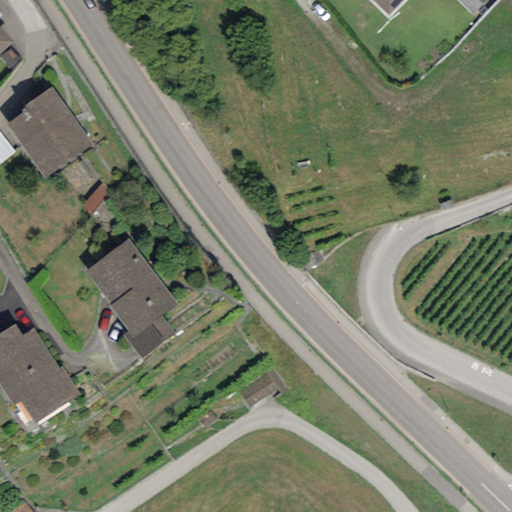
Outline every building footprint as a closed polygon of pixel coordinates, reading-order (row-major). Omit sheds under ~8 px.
[(403,0),(371,0),(388,16),(403,0)] [(484,0),(459,0),(473,13),(484,0)] [(0,27),(0,52),(13,41),(0,27)] [(93,146),(52,86),(24,106),(27,110),(7,124),(45,179),(93,146)] [(0,164),(15,153),(0,133),(0,164)] [(128,240),(85,271),(129,332),(133,337),(160,317),(177,305),(128,240)] [(174,335),(160,317),(133,337),(129,332),(123,336),(142,360),(174,335)] [(0,381),(15,405),(21,401),(35,424),(81,395),(63,367),(58,369),(33,329),(23,335),(16,324),(0,334),(0,381)] [(237,393),(248,410),(276,392),(277,394),(272,398),(275,401),(289,391),(273,368),(237,393)] [(33,511),(26,501),(11,511),(33,511)]
